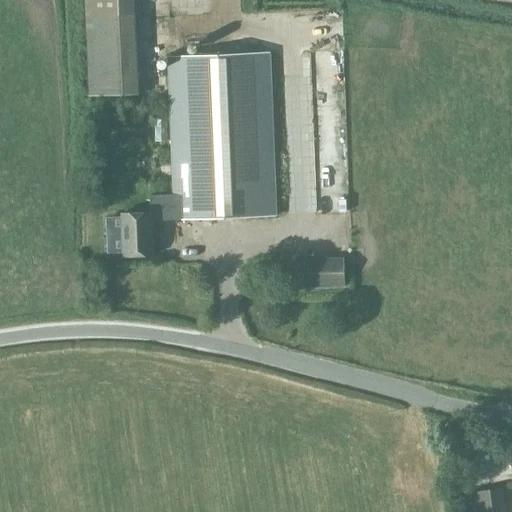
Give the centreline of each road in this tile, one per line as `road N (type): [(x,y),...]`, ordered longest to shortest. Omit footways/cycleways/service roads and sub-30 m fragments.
road 1 (unclassified): [(0,340),(93,332),(200,343),(511,416)]
road 2 (track): [(232,349),(225,246),(303,222),(297,42),(225,25),(224,0)]
